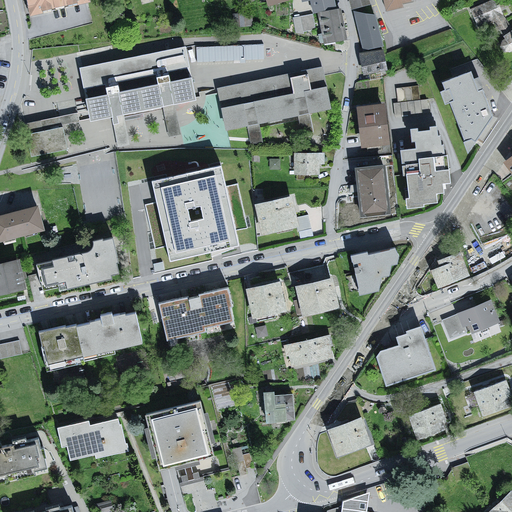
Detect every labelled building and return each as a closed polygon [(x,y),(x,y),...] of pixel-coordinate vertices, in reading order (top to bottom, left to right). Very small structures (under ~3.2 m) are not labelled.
[(23,0),(26,12),(83,0),(23,0)] [(337,4),(335,0),(305,0),(307,9),(337,4)] [(495,0),(493,0),(471,10),(477,24),(490,18),(504,37),(511,31),(511,29),(501,13),(495,0)] [(316,9),(323,43),(348,38),(342,4),(316,9)] [(364,50),(360,51),(365,73),(389,68),(376,9),(356,13),(364,50)] [(294,15),(297,32),(317,28),(314,12),(294,15)] [(451,27),(389,51),(394,64),(456,40),(451,27)] [(511,50),(511,31),(504,37),(505,38),(503,40),(501,46),(503,51),(510,52),(511,50)] [(198,61),(265,59),(265,43),(198,45),(198,61)] [(195,99),(184,47),(77,69),(88,121),(195,99)] [(224,130),(330,109),(322,68),(216,90),(224,130)] [(471,72),(442,83),(444,90),(440,92),(444,104),(448,103),(463,141),(462,142),(467,154),(492,113),(478,78),(474,80),(471,72)] [(430,97),(420,98),(419,84),(399,85),(400,101),(395,101),(396,114),(430,112),(430,97)] [(388,142),(385,100),(356,103),(360,145),(388,142)] [(31,159),(70,150),(64,126),(26,134),(31,159)] [(437,135),(437,128),(410,131),(412,149),(400,150),(406,209),(423,207),(424,202),(436,201),(435,191),(442,191),(442,183),(451,182),(448,154),(446,155),(444,143),(442,143),(441,135),(437,135)] [(321,154),(295,153),(295,176),(321,176),(321,154)] [(511,154),(501,162),(511,177),(511,154)] [(170,260),(239,244),(221,161),(152,177),(170,260)] [(382,164),(355,167),(360,211),(387,209),(382,164)] [(298,226),(290,195),(254,205),(262,235),(298,226)] [(0,212),(0,237),(40,228),(34,203),(0,212)] [(35,262),(43,296),(121,279),(111,234),(82,240),(85,251),(35,262)] [(393,243),(348,253),(357,295),(376,291),(397,259),(393,243)] [(430,269),(437,287),(470,275),(459,246),(437,254),(441,265),(430,269)] [(15,258),(0,261),(0,293),(22,288),(15,258)] [(338,307),(330,276),(294,286),(302,317),(338,307)] [(284,312),(277,279),(242,287),(250,319),(284,312)] [(157,302),(164,337),(231,323),(223,288),(157,302)] [(499,324),(491,302),(447,319),(455,340),(499,324)] [(45,362),(138,343),(131,311),(38,331),(45,362)] [(434,372),(418,326),(396,334),(399,344),(376,352),(389,388),(434,372)] [(286,345),(291,367),(334,358),(329,336),(286,345)] [(21,341),(0,345),(0,360),(24,355),(21,341)] [(511,407),(511,401),(505,380),(471,392),(480,419),(511,407)] [(264,421),(292,418),(290,392),(262,394),(264,421)] [(195,400),(144,414),(159,468),(210,454),(195,400)] [(451,430),(443,404),(408,415),(417,441),(451,430)] [(326,426),(335,455),(369,444),(361,416),(326,426)] [(120,418),(59,430),(66,462),(126,450),(120,418)] [(36,440),(0,447),(0,474),(42,466),(36,440)] [(251,464),(250,451),(242,452),(242,446),(237,446),(239,465),(251,464)] [(511,511),(511,493),(509,490),(486,511),(511,511)] [(132,511),(132,506),(117,508),(116,499),(100,501),(101,511),(132,511)]
